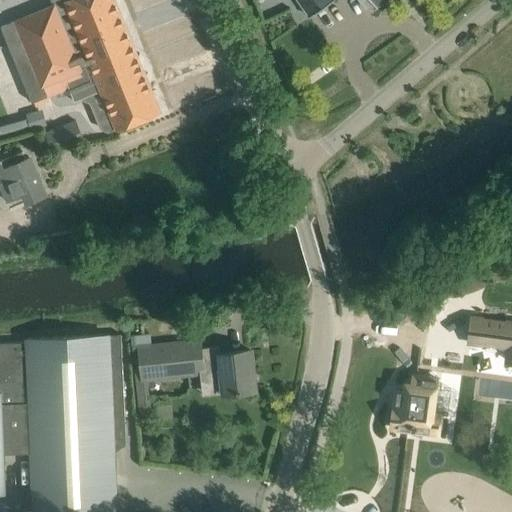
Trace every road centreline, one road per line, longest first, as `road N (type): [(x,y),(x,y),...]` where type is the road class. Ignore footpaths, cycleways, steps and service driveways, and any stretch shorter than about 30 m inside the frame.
road 1 (unclassified): [(280,511),(324,327),(319,279),(286,174)]
road 2 (unclassified): [(286,174),(494,0)]
road 3 (unclassified): [(286,174),(213,0)]
